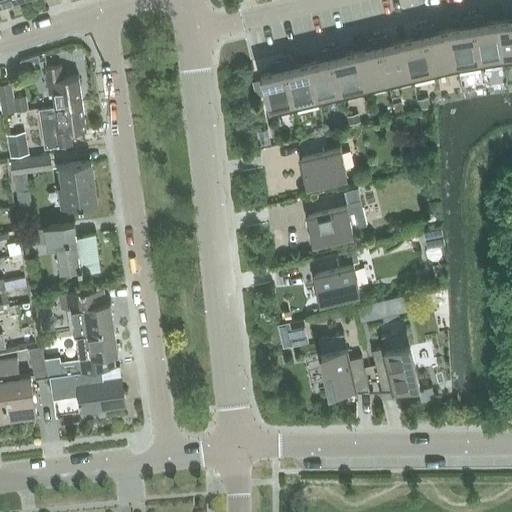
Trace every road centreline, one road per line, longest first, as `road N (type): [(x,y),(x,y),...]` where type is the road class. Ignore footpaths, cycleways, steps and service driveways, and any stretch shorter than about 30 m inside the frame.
road 1 (residential): [(171,460),(106,11)]
road 2 (residential): [(236,449),(193,32)]
road 3 (residential): [(236,449),(511,443)]
road 4 (residential): [(0,482),(171,460)]
road 5 (residential): [(193,32),(325,0)]
